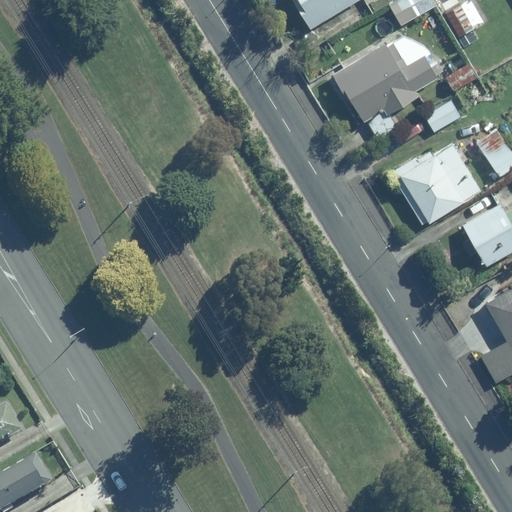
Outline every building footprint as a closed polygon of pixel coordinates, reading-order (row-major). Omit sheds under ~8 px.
[(291,0),(307,27),(351,0),(291,0)] [(433,0),(391,0),(386,3),(399,26),(436,5),(433,0)] [(454,0),(442,7),(459,37),(486,22),(473,0),(454,0)] [(401,32),(388,38),(329,71),(355,119),(364,114),(376,136),(398,124),(390,110),(420,93),(416,87),(437,75),(426,55),(432,50),(428,45),(401,32)] [(468,60),(444,74),(452,88),(476,74),(468,60)] [(452,97),(423,112),(433,131),(462,116),(452,97)] [(511,143),(499,126),(477,142),(499,174),(511,164),(511,143)] [(429,147),(389,171),(421,225),(484,186),(471,165),(476,162),(468,148),(460,152),(452,138),(431,151),(429,147)] [(511,247),(511,188),(509,183),(492,193),(497,200),(458,222),(483,264),(511,247)] [(511,276),(499,283),(502,289),(483,299),(503,338),(477,351),(490,379),(511,367),(511,276)] [(0,444),(24,431),(9,405),(0,409),(0,444)] [(40,451),(0,474),(0,511),(1,511),(57,481),(40,451)]
